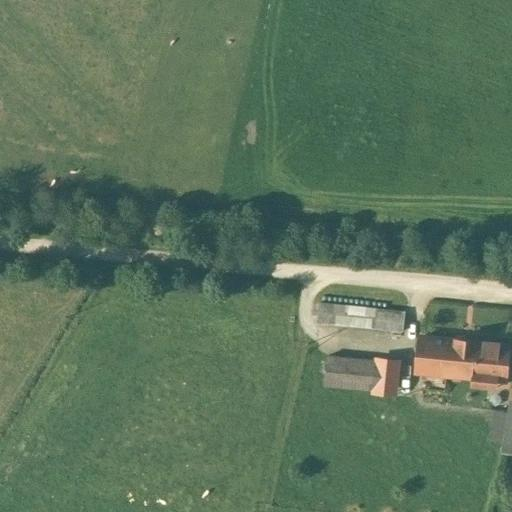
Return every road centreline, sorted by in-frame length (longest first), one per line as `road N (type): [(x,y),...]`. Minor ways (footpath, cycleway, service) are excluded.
road 1 (unclassified): [(0,243),(511,294)]
road 2 (track): [(259,511),(313,274)]
